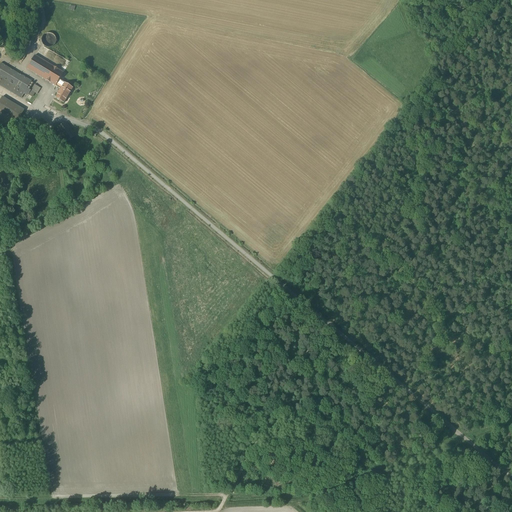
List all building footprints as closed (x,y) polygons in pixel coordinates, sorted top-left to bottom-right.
[(49,48),(52,47),(54,45),(55,44),(56,42),(56,40),(55,38),(54,35),(52,34),(50,33),(47,33),(45,34),(43,36),(42,38),(41,41),(42,44),(44,46),(46,47),(49,48)] [(56,86),(59,80),(63,73),(35,56),(27,69),(56,86)] [(31,82),(1,63),(0,65),(0,85),(21,99),(31,82)] [(59,80),(56,86),(61,89),(56,98),(64,104),(72,88),(59,80)] [(24,110),(3,97),(0,101),(0,123),(9,129),(16,124),(24,110)] [(66,122),(56,129),(65,142),(76,135),(72,130),(66,122)] [(5,172),(0,174),(0,188),(10,184),(5,172)]
